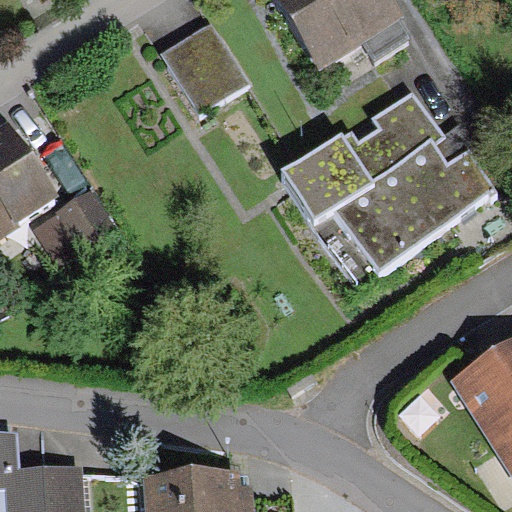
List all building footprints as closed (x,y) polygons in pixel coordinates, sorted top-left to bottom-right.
[(388,0),(266,0),(320,83),(367,53),(376,67),(411,45),(402,31),(406,28),(388,0)] [(213,28),(163,61),(202,120),(252,88),(213,28)] [(309,226),(362,298),(499,197),(474,158),(480,154),(463,130),(446,140),(414,96),(373,124),(379,135),(361,149),(353,137),(281,182),(309,226)] [(10,127),(0,134),(0,245),(61,207),(10,127)] [(121,237),(94,195),(58,217),(59,219),(85,260),(121,237)] [(85,260),(59,219),(35,234),(60,275),(85,260)] [(511,350),(452,389),(511,481),(511,350)] [(18,440),(0,437),(0,511),(86,511),(85,472),(20,476),(18,440)] [(144,484),(145,511),(254,511),(253,491),(242,492),(241,477),(144,484)]
